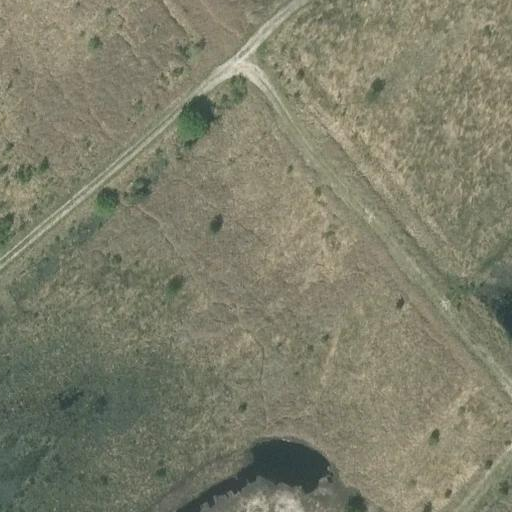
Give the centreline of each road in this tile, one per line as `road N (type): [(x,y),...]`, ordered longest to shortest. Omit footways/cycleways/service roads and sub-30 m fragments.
road 1 (track): [(511,396),(241,53)]
road 2 (track): [(0,263),(241,53)]
